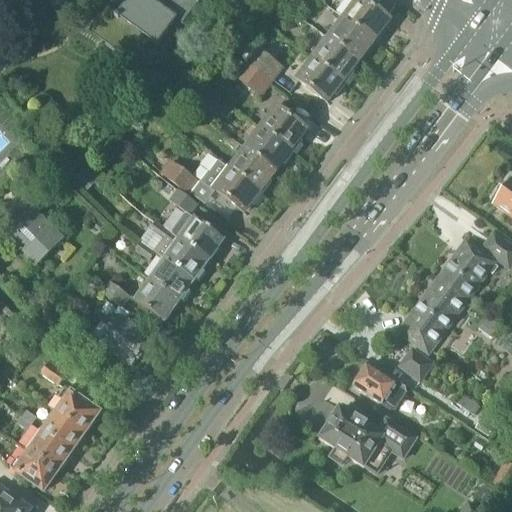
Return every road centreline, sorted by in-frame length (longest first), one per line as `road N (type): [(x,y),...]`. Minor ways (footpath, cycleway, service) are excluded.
road 1 (secondary): [(469,31),(116,511)]
road 2 (secondary): [(142,511),(246,365),(353,241),(494,54)]
